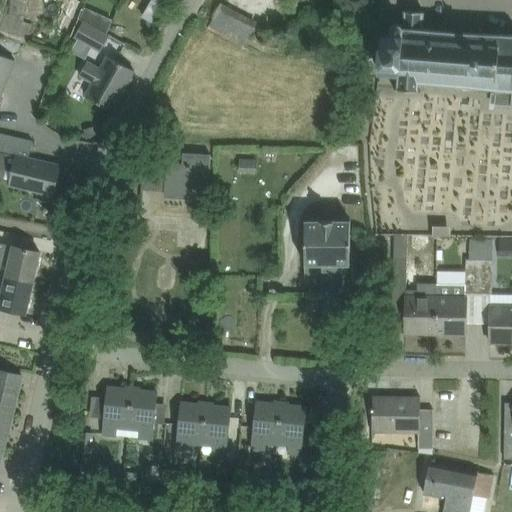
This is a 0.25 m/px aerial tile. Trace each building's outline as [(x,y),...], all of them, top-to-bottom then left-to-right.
[(86,2),(79,0),(78,7),(84,9),(86,2)] [(244,47),(257,22),(221,3),(208,28),(244,47)] [(379,71),(380,71),(398,73),(397,86),(394,89),(396,92),(400,89),(417,91),(419,94),(422,92),(419,88),(419,86),(436,87),(436,88),(439,88),(454,89),(458,90),(458,89),(475,91),(478,91),(495,92),(494,93),(496,93),(495,104),(507,105),(507,107),(510,108),(510,105),(511,105),(511,106),(511,33),(501,33),(502,28),(498,28),(498,33),(483,32),(483,27),(479,27),(479,31),(463,30),(463,26),(460,26),(460,30),(444,29),(444,25),(441,25),(441,29),(424,28),(425,24),(424,24),(425,11),(404,10),(403,23),(395,22),(391,25),(390,33),(382,32),(379,71)] [(99,14),(94,25),(106,32),(111,20),(99,14)] [(94,25),(84,20),(74,38),(101,52),(110,35),(106,32),(94,25)] [(0,99),(16,61),(0,54),(0,99)] [(88,61),(80,75),(94,83),(86,96),(112,110),(135,70),(109,56),(102,69),(88,61)] [(96,135),(94,126),(84,129),(86,138),(96,135)] [(53,196),(60,165),(60,164),(29,157),(32,141),(0,133),(0,151),(15,155),(8,186),(53,196)] [(183,165),(150,163),(145,162),(143,188),(166,190),(166,196),(209,198),(211,166),(210,166),(211,155),(184,153),(183,165)] [(351,264),(351,220),(349,220),(334,220),(322,220),(322,221),(308,221),(308,220),(304,220),(304,278),(323,278),(323,295),(348,295),(348,264),(351,264)] [(357,246),(367,245),(367,230),(357,230),(357,246)] [(511,234),(501,235),(501,252),(511,251),(511,234)] [(425,332),(433,332),(435,332),(435,333),(436,333),(436,283),(418,283),(418,289),(408,289),(408,244),(408,235),(394,235),(393,298),(406,298),(406,333),(425,333),(425,332)] [(466,293),(479,293),(479,260),(479,239),(468,239),(468,259),(466,259),(466,283),(466,293)] [(0,272),(33,280),(40,251),(14,245),(14,246),(0,243),(0,272)] [(479,293),(492,293),(492,259),(479,260),(479,293)] [(0,306),(26,313),(33,280),(0,272),(0,306)] [(466,283),(436,283),(436,333),(438,333),(438,332),(447,332),(447,333),(466,334),(467,297),(465,297),(466,293),(466,283)] [(511,304),(491,304),(490,342),(510,342),(510,341),(511,341),(511,304)] [(0,462),(22,375),(0,369),(0,462)] [(116,428),(129,429),(133,390),(107,387),(103,434),(116,435),(116,428)] [(158,392),(133,390),(129,429),(139,430),(138,437),(153,439),(158,392)] [(434,448),(434,441),(434,409),(421,409),(421,397),(373,396),(373,407),(371,407),(371,411),(373,411),(373,431),(418,431),(419,441),(419,448),(434,448)] [(203,440),(207,405),(181,402),(177,450),(190,451),(191,439),(203,440)] [(278,444),(282,404),(256,402),(252,448),(266,450),(266,443),(278,444)] [(307,407),(282,405),(282,404),(278,444),(289,445),(288,452),(302,453),(307,407)] [(232,407),(207,405),(203,440),(216,442),(215,453),(227,454),(232,407)] [(93,433),(85,432),(81,476),(92,477),(93,469),(90,465),(93,433)] [(475,472),(476,471),(476,470),(430,462),(424,493),(446,497),(443,511),(448,511),(469,511),(473,496),(490,499),(494,476),(475,472)] [(162,479),(157,464),(145,469),(150,483),(162,479)] [(124,480),(125,472),(111,470),(110,478),(124,480)] [(138,473),(125,472),(124,480),(137,481),(138,473)] [(198,487),(199,479),(186,478),(185,486),(198,487)] [(212,481),(199,479),(198,487),(211,489),(212,481)] [(273,494),(273,486),(260,485),(259,493),(273,494)] [(287,488),(273,486),(273,494),(286,495),(287,488)]
